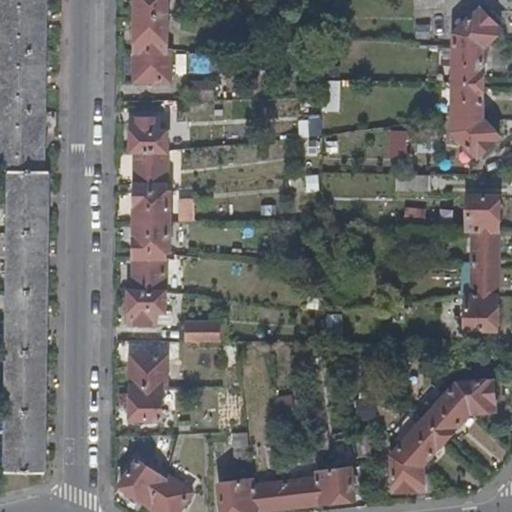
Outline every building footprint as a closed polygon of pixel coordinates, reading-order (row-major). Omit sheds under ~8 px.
[(0,0),(0,170),(10,170),(42,171),(45,0),(0,0)] [(136,0),(135,80),(166,80),(167,48),(163,48),(163,0),(136,0)] [(478,158),(500,136),(482,118),(483,48),(500,29),(479,7),(453,34),(452,130),(478,158)] [(219,54),(193,54),(193,71),(219,71),(219,54)] [(209,81),(183,81),(183,95),(209,95),(209,81)] [(159,116),(132,117),(132,148),(136,148),(135,289),(131,289),(130,322),(156,323),(157,310),(164,310),(166,248),(169,248),(169,190),(167,190),(167,129),(159,128),(159,116)] [(42,171),(10,170),(5,470),(44,471),(48,172),(42,171)] [(470,234),(469,290),(462,291),(462,297),(465,297),(464,329),(495,329),(497,196),(465,196),(464,234),(470,234)] [(176,222),(191,222),(190,201),(176,201),(176,222)] [(218,342),(217,324),(185,323),(184,341),(218,342)] [(166,385),(166,354),(132,354),(132,418),(162,418),(162,385),(166,385)] [(423,419),(445,439),(469,413),(494,412),(492,380),(455,383),(423,419)] [(421,466),(445,439),(423,419),(398,446),(421,466)] [(370,431),(354,433),(357,458),(373,456),(370,431)] [(245,433),(232,434),(235,459),(248,458),(245,433)] [(171,441),(160,438),(157,450),(168,453),(171,441)] [(422,489),(421,466),(398,446),(390,456),(393,491),(422,489)] [(164,478),(138,460),(122,484),(159,511),(175,511),(190,490),(168,474),(164,478)] [(256,485),(255,478),(218,483),(221,511),(246,511),(353,499),(348,467),(311,471),(311,478),(256,485)]
